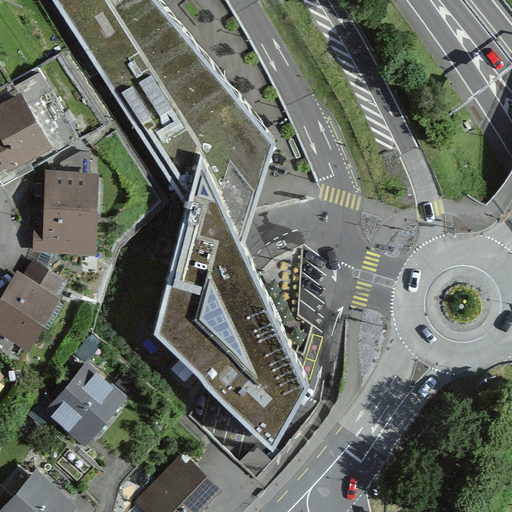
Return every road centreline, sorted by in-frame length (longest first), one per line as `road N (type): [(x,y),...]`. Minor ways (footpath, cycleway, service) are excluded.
road 1 (motorway): [(328,0),(418,171),(430,210),(427,260)]
road 2 (primary): [(350,490),(424,386),(462,358)]
road 3 (motorway): [(418,0),(511,139)]
road 4 (primary): [(410,318),(395,371),(349,438)]
